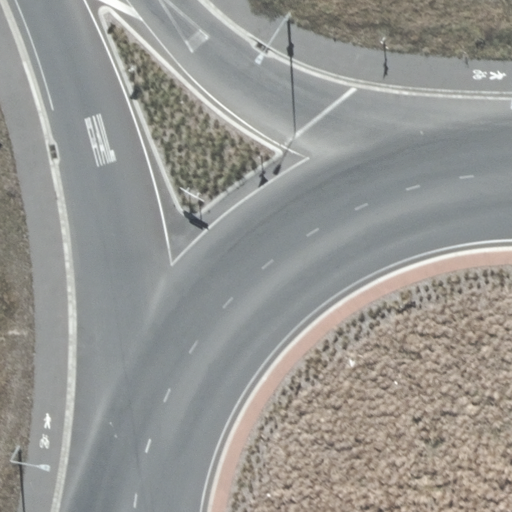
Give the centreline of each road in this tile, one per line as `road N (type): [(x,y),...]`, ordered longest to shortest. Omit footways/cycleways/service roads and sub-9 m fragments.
road 1 (tertiary): [(157,421),(123,214),(58,0)]
road 2 (trunk): [(157,421),(192,351),(241,289),(302,239),(372,203),(448,182)]
road 3 (tertiary): [(156,0),(221,66),(312,121),(448,182)]
